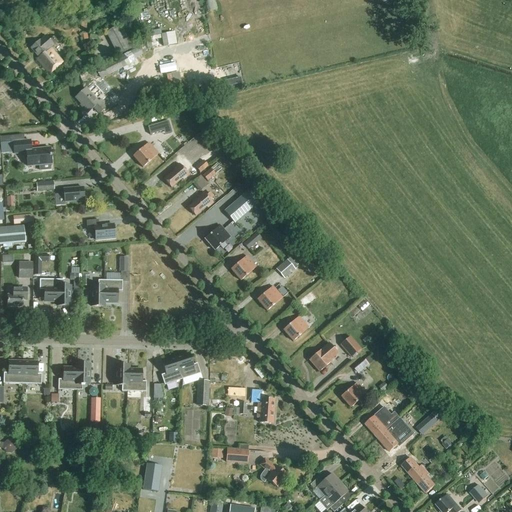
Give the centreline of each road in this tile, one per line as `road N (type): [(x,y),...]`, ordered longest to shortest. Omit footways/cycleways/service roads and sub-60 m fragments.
road 1 (residential): [(236,322),(0,48)]
road 2 (residential): [(403,511),(236,322)]
road 3 (residential): [(0,337),(209,341),(236,322)]
